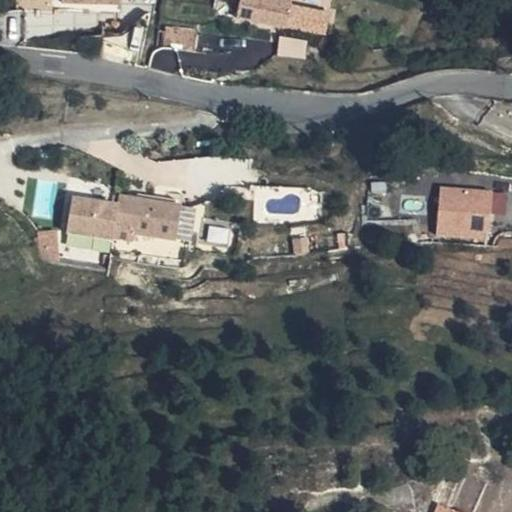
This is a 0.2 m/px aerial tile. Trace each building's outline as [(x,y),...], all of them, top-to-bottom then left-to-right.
[(128,17),(127,0),(71,0),(73,20),(128,17)] [(219,0),(218,10),(238,14),(240,0),(219,0)] [(313,0),(285,0),(286,1),(265,1),(264,31),(311,33),(313,0)] [(206,28),(171,27),(171,48),(205,50),(206,28)] [(280,53),(307,56),(309,39),(282,36),(280,53)] [(509,212),(509,187),(440,187),(440,236),(493,237),(493,212),(509,212)] [(140,203),(137,223),(196,226),(199,198),(141,191),(140,203)] [(136,227),(137,223),(140,203),(92,197),(88,232),(134,238),(136,227)] [(194,234),(196,226),(137,223),(136,227),(194,234)]
